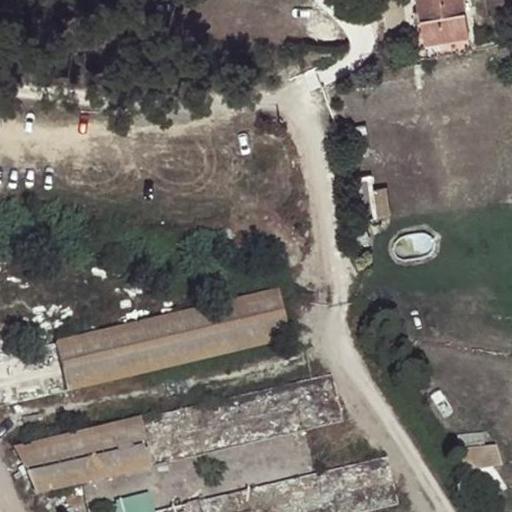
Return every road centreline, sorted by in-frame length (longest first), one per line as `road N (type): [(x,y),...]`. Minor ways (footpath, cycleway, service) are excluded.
road 1 (unclassified): [(340,294),(328,181),(300,105),(280,98),(128,104),(0,87)]
road 2 (track): [(347,346),(0,426)]
road 3 (track): [(448,511),(354,363),(340,294)]
